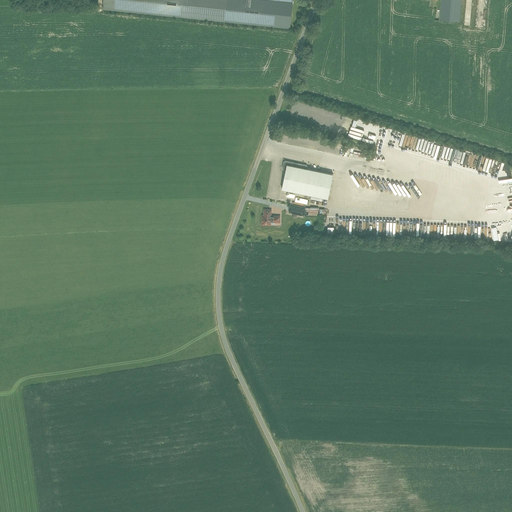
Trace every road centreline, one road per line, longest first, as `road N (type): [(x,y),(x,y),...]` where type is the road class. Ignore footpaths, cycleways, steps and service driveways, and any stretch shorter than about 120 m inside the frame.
road 1 (unclassified): [(302,511),(227,348),(218,292),(235,221),(315,0)]
road 2 (unknown): [(262,148),(384,166),(438,184),(449,196),(439,211),(341,207)]
